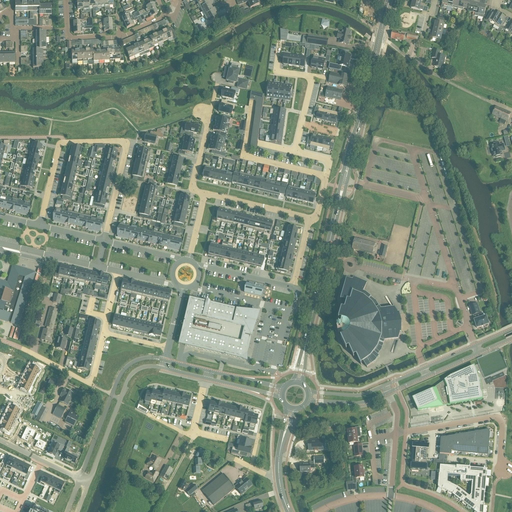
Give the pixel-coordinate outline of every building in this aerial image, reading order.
[(106,0),(107,11),(109,11),(110,10),(110,6),(113,6),(115,6),(115,3),(113,3),(112,0),(106,0)] [(202,12),(211,7),(210,5),(213,3),(213,4),(220,1),(219,0),(214,0),(200,8),(202,12)] [(247,0),(237,4),(239,8),(241,7),(240,5),(248,2),(250,8),(259,5),(258,1),(259,1),(258,0),(247,0)] [(420,6),(421,2),(413,0),(411,9),(427,12),(428,8),(420,6)] [(481,6),(478,17),(482,18),(483,15),(484,15),(486,7),(483,6),(484,0),(482,0),(482,1),(480,1),(480,3),(483,4),(482,6),(481,6)] [(140,16),(143,15),(156,9),(153,3),(148,6),(147,3),(144,4),(146,7),(145,7),(147,10),(144,11),(143,10),(138,12),(140,16)] [(202,12),(204,16),(218,8),(223,6),(221,3),(216,6),(217,6),(212,9),(211,7),(202,12)] [(474,16),(478,17),(481,6),(482,6),(483,4),(480,3),(479,5),(476,4),(473,13),(475,13),(474,16)] [(214,13),(219,10),(219,11),(224,9),(223,6),(218,8),(204,16),(207,20),(208,20),(209,22),(217,18),(214,13)] [(156,9),(143,15),(144,17),(149,14),(150,18),(158,14),(156,9)] [(139,14),(134,16),(131,18),(129,14),(128,11),(122,14),(123,17),(121,18),(124,23),(137,18),(140,16),(139,14)] [(495,24),(500,15),(495,12),(493,16),(490,14),(486,20),(490,22),(490,21),(492,22),(495,24)] [(495,24),(494,26),(499,29),(499,28),(502,29),(507,22),(504,21),(505,19),(505,18),(500,15),(495,24)] [(133,22),(138,20),(137,18),(124,23),(126,29),(134,25),(133,22)] [(434,28),(443,30),(444,24),(436,22),(436,21),(433,20),(433,23),(435,24),(434,28)] [(508,31),(511,33),(511,31),(511,22),(510,24),(507,22),(502,29),(505,31),(506,30),(508,31)] [(164,31),(167,40),(172,38),(174,40),(177,39),(172,29),(169,30),(169,29),(164,31)] [(350,37),(351,32),(343,30),(343,31),(342,30),(341,34),(339,33),(338,38),(341,39),(340,43),(348,45),(349,40),(350,40),(351,37),(350,37)] [(163,42),(167,40),(164,31),(159,34),(163,42)] [(433,34),(432,38),(440,40),(442,35),(433,33),(434,31),(431,31),(430,34),(433,34)] [(403,42),(404,39),(417,43),(418,37),(402,33),(401,34),(393,32),(392,39),(396,40),(400,41),(403,42)] [(138,34),(136,35),(138,39),(139,40),(138,40),(145,55),(150,53),(149,50),(145,42),(142,43),(140,39),(138,34)] [(158,44),(163,42),(159,34),(154,36),(158,44)] [(153,47),(153,46),(158,44),(154,36),(149,38),(153,47)] [(303,37),(302,44),(303,44),(306,45),(307,45),(307,44),(322,46),(323,38),(309,36),(308,37),(303,37)] [(149,38),(148,37),(144,39),(145,42),(149,50),(154,48),(153,46),(153,47),(149,38)] [(138,45),(135,46),(139,55),(140,57),(145,55),(138,40),(139,40),(138,39),(136,40),(138,45)] [(114,46),(114,60),(120,60),(120,62),(123,62),(123,58),(123,56),(120,56),(119,51),(120,51),(120,48),(116,48),(116,46),(116,41),(114,41),(114,46)] [(134,57),(139,55),(135,46),(130,48),(134,57)] [(129,59),(134,57),(130,48),(125,50),(129,59)] [(444,65),(445,57),(439,55),(440,51),(434,50),(432,58),(435,59),(435,61),(435,62),(434,67),(442,69),(443,65),(444,65)] [(341,71),(342,67),(348,68),(350,62),(351,62),(352,57),(351,57),(351,56),(346,55),(347,52),(341,51),(340,54),(341,54),(339,66),(330,64),(329,69),(341,71)] [(282,52),(281,59),(284,59),(283,65),(289,66),(290,55),(291,55),(291,54),(282,52)] [(314,56),(311,68),(317,69),(320,57),(314,56)] [(320,57),(317,69),(323,71),(325,61),(329,62),(330,56),(327,56),(326,59),(320,57)] [(32,62),(28,62),(21,62),(21,65),(32,65),(32,64),(32,68),(35,68),(35,70),(37,72),(40,72),(43,70),(43,62),(32,62)] [(237,70),(238,66),(231,65),(230,69),(229,69),(229,70),(226,69),(224,77),(227,78),(227,81),(235,83),(236,82),(238,82),(237,88),(246,90),(248,82),(236,79),(238,71),(237,70)] [(346,87),(349,77),(331,72),(329,83),(341,86),(343,86),(346,87)] [(281,84),(279,92),(285,93),(286,85),(287,85),(288,82),(286,82),(285,85),(281,84)] [(266,87),(266,90),(274,91),(275,84),(274,83),(269,83),(268,87),(266,87)] [(286,85),(285,93),(293,94),(294,91),(292,91),(292,86),(287,85),(286,85)] [(325,97),(324,104),(333,106),(335,99),(341,101),(343,91),(328,87),(325,97)] [(222,91),(221,96),(222,96),(222,98),(233,100),(234,93),(238,94),(239,90),(231,88),(230,92),(225,90),(224,90),(223,90),(223,92),(222,91)] [(266,90),(265,93),(267,93),(267,98),(272,99),(273,99),(274,91),(266,90)] [(272,99),(271,102),(273,102),(274,99),(278,100),(279,92),(274,91),(273,99),(272,99)] [(254,101),(262,94),(250,92),(249,100),(254,101)] [(285,93),(284,100),(285,101),(290,101),(291,97),(293,97),(293,94),(285,93)] [(264,95),(262,94),(254,101),(256,103),(263,104),(264,95)] [(226,106),(220,105),(218,112),(228,115),(229,109),(234,110),(235,105),(227,103),(226,106)] [(325,110),(323,121),(329,122),(332,112),(326,111),(327,108),(325,107),(324,110),(325,110)] [(507,122),(511,113),(496,107),(492,115),(507,122)] [(316,108),(315,111),(318,112),(316,119),(323,121),(325,110),(324,110),(316,108)] [(332,112),(329,122),(336,124),(338,115),(341,116),(341,114),(332,112)] [(215,122),(216,122),(215,125),(227,128),(228,122),(229,122),(230,118),(224,117),(223,120),(216,118),(215,122)] [(182,127),(180,134),(190,137),(191,134),(196,135),(198,126),(195,125),(195,127),(186,125),(185,128),(182,127)] [(214,128),(213,131),(220,133),(219,136),(226,138),(227,134),(224,133),(225,127),(227,128),(215,125),(215,128),(214,128)] [(145,135),(144,138),(145,139),(144,142),(154,145),(156,137),(162,139),(163,135),(161,134),(161,131),(157,130),(156,133),(154,133),(153,136),(146,135),(145,135)] [(180,134),(179,138),(183,139),(181,145),(193,147),(194,145),(195,145),(196,141),(189,140),(188,140),(189,136),(180,134)] [(307,143),(307,145),(316,147),(317,147),(319,137),(312,135),(310,144),(307,143)] [(225,141),(226,138),(219,136),(218,139),(211,138),(210,141),(211,141),(211,144),(223,147),(224,141),(225,141)] [(316,147),(315,150),(317,150),(317,147),(323,149),(325,138),(319,137),(317,147),(316,147)] [(325,138),(323,149),(333,151),(334,146),(331,145),(332,140),(325,138)] [(222,153),(223,147),(211,144),(210,147),(209,147),(208,150),(215,152),(215,155),(225,158),(226,154),(222,153)] [(492,145),(493,149),(491,150),(492,154),(493,153),(494,157),(496,157),(497,158),(500,157),(500,156),(502,155),(501,151),(503,151),(505,151),(504,144),(499,145),(498,144),(492,145)] [(179,150),(178,154),(185,156),(185,152),(193,154),(193,151),(192,150),(193,147),(181,145),(183,145),(182,151),(179,150)] [(72,147),(71,153),(80,155),(81,149),(72,147)] [(138,153),(137,155),(149,158),(150,152),(151,149),(144,148),(144,151),(139,150),(138,153)] [(106,149),(104,156),(116,158),(117,152),(106,149)] [(171,157),(170,163),(182,165),(183,160),(180,159),(180,156),(172,154),(171,157)] [(412,182),(414,177),(411,167),(411,165),(409,164),(409,161),(408,155),(406,154),(401,154),(401,166),(406,165),(407,169),(407,170),(401,169),(400,172),(400,173),(403,174),(404,176),(401,175),(401,188),(404,179),(404,178),(407,177),(404,176),(409,176),(408,178),(411,180),(412,182)] [(137,155),(136,160),(148,163),(147,163),(148,158),(149,158),(137,155)] [(115,164),(116,158),(104,156),(105,156),(103,161),(115,164)] [(136,160),(135,166),(146,168),(148,163),(136,160)] [(169,168),(180,171),(182,165),(170,163),(172,164),(171,168),(169,168)] [(25,165),(24,170),(36,173),(37,168),(25,165)] [(135,166),(133,171),(145,174),(146,168),(135,166)] [(208,179),(211,168),(205,166),(203,178),(208,179)] [(169,168),(167,173),(179,176),(180,171),(169,168)] [(34,178),(36,173),(24,170),(23,176),(34,178)] [(133,171),(132,176),(134,177),(138,178),(137,182),(143,183),(144,179),(145,174),(133,171)] [(229,184),(232,173),(227,172),(224,183),(229,184)] [(167,174),(166,178),(167,179),(178,181),(179,176),(167,173),(167,174)] [(242,186),(245,174),(240,173),(239,175),(237,185),(237,186),(240,187),(240,185),(242,186)] [(248,187),(250,178),(251,176),(245,174),(242,186),(242,187),(245,188),(245,187),(248,187)] [(33,184),(34,178),(23,176),(22,181),(33,184)] [(255,179),(253,188),(258,190),(260,180),(261,178),(256,176),(255,179)] [(110,185),(111,179),(99,177),(98,182),(110,185)] [(167,179),(165,184),(167,185),(167,187),(173,189),(173,186),(176,187),(178,181),(167,179)] [(32,189),(33,184),(22,181),(19,189),(26,191),(26,188),(32,189)] [(108,190),(110,185),(98,182),(97,187),(108,190)] [(145,188),(144,193),(156,196),(157,191),(158,188),(152,186),(151,189),(145,188)] [(295,187),(289,186),(286,198),(292,199),(295,187)] [(300,189),(297,200),(302,202),(305,190),(306,188),(300,186),(300,189)] [(107,195),(108,190),(97,187),(96,192),(95,192),(107,195)] [(300,189),(295,187),(292,199),(297,200),(300,189)] [(436,192),(435,187),(428,189),(431,203),(437,201),(437,199),(434,200),(433,195),(435,195),(434,192),(436,192)] [(73,193),(62,190),(60,196),(62,196),(62,200),(71,202),(73,193)] [(310,191),(305,190),(302,202),(308,203),(310,191)] [(311,191),(310,191),(308,203),(313,204),(316,193),(310,192),(311,191)] [(106,200),(107,195),(95,192),(94,198),(106,200)] [(178,196),(177,201),(188,204),(190,198),(178,196)] [(9,211),(12,198),(12,201),(6,199),(7,197),(4,209),(9,211)] [(15,212),(18,200),(12,198),(9,211),(15,212)] [(104,206),(106,200),(94,198),(92,207),(98,208),(99,205),(104,206)] [(21,214),(24,201),(23,203),(18,202),(18,200),(15,212),(21,214)] [(30,202),(24,201),(21,214),(27,215),(30,202)] [(177,201),(175,206),(187,209),(188,204),(177,201)] [(142,204),(140,209),(152,212),(151,211),(153,206),(142,204)] [(176,207),(175,212),(186,214),(187,209),(175,206),(175,207),(176,207)] [(59,222),(62,210),(56,208),(53,221),(59,222)] [(140,209),(139,215),(145,216),(144,219),(153,221),(154,216),(151,216),(151,215),(152,212),(140,209)] [(65,224),(67,211),(67,214),(61,212),(62,210),(59,222),(65,224)] [(219,210),(216,221),(221,222),(221,223),(222,223),(224,211),(219,210)] [(70,225),(73,213),(67,211),(65,224),(70,225)] [(224,211),(222,223),(227,224),(230,213),(224,211)] [(76,227),(79,214),(73,213),(70,225),(76,227)] [(230,213),(227,224),(232,225),(235,214),(230,213)] [(82,228),(85,215),(79,214),(76,227),(82,228)] [(88,229),(91,217),(85,215),(82,228),(88,229)] [(94,231),(97,218),(96,218),(96,219),(91,218),(91,217),(88,229),(94,231)] [(173,217),(172,222),(174,223),(173,226),(181,228),(181,225),(183,225),(185,220),(173,217)] [(100,232),(103,220),(97,218),(94,231),(100,232)] [(256,219),(253,230),(258,232),(261,220),(256,219)] [(261,220),(258,232),(264,233),(266,221),(261,220)] [(266,221),(264,233),(264,231),(269,232),(269,234),(271,234),(273,227),(271,227),(272,223),(266,221)] [(120,224),(117,236),(123,238),(126,225),(120,224)] [(286,227),(284,232),(296,235),(297,230),(286,227)] [(147,233),(145,243),(150,244),(153,232),(153,231),(153,234),(147,233)] [(153,232),(150,244),(156,245),(159,233),(153,232)] [(284,232),(283,238),(295,240),(296,235),(284,232)] [(159,233),(156,245),(162,247),(164,234),(159,233)] [(164,234),(162,247),(167,248),(170,236),(170,235),(169,238),(164,237),(165,234),(164,234)] [(170,236),(167,248),(173,249),(176,237),(170,236)] [(176,237),(173,249),(179,251),(182,238),(176,237)] [(283,238),(285,238),(284,243),(294,246),(295,240),(283,238)] [(376,244),(355,238),(352,250),(373,255),(376,244)] [(211,243),(208,254),(214,256),(217,244),(211,243)] [(217,244),(214,256),(219,257),(222,245),(221,248),(216,246),(217,244)] [(382,245),(380,257),(385,258),(388,247),(382,245)] [(227,247),(224,258),(230,259),(232,250),(232,248),(227,247)] [(279,253),(278,259),(290,261),(291,256),(279,253)] [(278,259),(277,264),(289,267),(290,261),(278,259)] [(362,260),(361,266),(363,266),(363,267),(373,269),(374,262),(362,260)] [(277,264),(276,269),(277,270),(277,272),(286,274),(286,272),(287,272),(289,267),(277,264)] [(1,301),(0,300),(0,320),(7,322),(8,321),(11,322),(11,323),(19,326),(35,272),(13,265),(7,282),(0,280),(0,288),(5,290),(4,294),(2,294),(1,297),(3,297),(1,301)] [(66,267),(67,267),(61,266),(59,271),(56,271),(55,277),(58,278),(64,279),(66,267)] [(64,279),(63,281),(66,282),(66,279),(69,280),(72,268),(67,267),(66,267),(64,279)] [(79,283),(82,271),(77,270),(74,281),(79,283)] [(85,282),(87,272),(82,271),(79,283),(85,284),(85,282)] [(41,273),(37,287),(47,290),(51,276),(41,273)] [(101,285),(103,276),(104,275),(98,273),(98,275),(96,284),(95,284),(95,286),(101,288),(101,287),(101,285)] [(109,277),(103,276),(101,285),(101,287),(106,288),(109,277)] [(381,350),(385,341),(398,339),(401,333),(400,333),(398,327),(397,327),(396,320),(397,320),(398,313),(395,308),(381,309),(376,301),(368,294),(366,293),(363,292),(366,284),(356,280),(347,278),(347,277),(346,277),(341,300),(341,299),(347,301),(345,311),(342,310),(342,309),(339,321),(340,321),(340,320),(342,320),(341,327),(337,328),(338,333),(341,332),(344,339),(342,340),(341,339),(346,350),(347,350),(346,349),(349,347),(354,357),(354,356),(356,355),(361,365),(362,365),(361,364),(363,362),(367,368),(367,367),(373,363),(372,361),(374,360),(375,358),(381,350)] [(126,293),(128,282),(123,281),(120,292),(126,293)] [(131,294),(134,283),(134,282),(128,281),(128,282),(126,293),(131,294)] [(247,284),(245,293),(260,296),(262,288),(260,287),(261,285),(249,282),(249,284),(247,284)] [(168,303),(171,292),(170,292),(165,291),(163,302),(168,303)] [(52,303),(60,305),(62,296),(52,294),(51,297),(54,298),(52,303)] [(244,358),(254,319),(251,315),(209,305),(205,305),(205,304),(190,300),(180,343),(244,358)] [(473,315),(480,313),(477,304),(470,306),(473,315)] [(58,310),(49,308),(45,327),(47,327),(46,331),(43,330),(41,340),(48,342),(51,332),(50,332),(51,328),(53,329),(58,310)] [(118,327),(120,316),(115,315),(112,326),(113,326),(118,327)] [(488,321),(486,316),(474,320),(477,328),(484,326),(485,326),(487,327),(488,325),(489,324),(490,322),(488,321)] [(88,317),(87,320),(88,321),(87,326),(89,327),(89,326),(98,329),(99,323),(95,322),(96,319),(88,317)] [(441,328),(445,328),(445,320),(436,321),(437,331),(441,331),(441,328)] [(155,336),(157,325),(152,323),(149,334),(149,336),(155,337),(155,336)] [(163,326),(157,325),(155,336),(160,337),(163,326)] [(73,329),(67,327),(64,338),(59,337),(56,348),(63,350),(67,336),(71,337),(73,329)] [(86,331),(84,337),(86,337),(96,339),(97,334),(87,332),(88,331),(86,331)] [(80,357),(91,360),(92,355),(83,353),(83,352),(81,352),(80,357)] [(79,357),(78,363),(89,365),(90,366),(92,360),(91,360),(80,357),(79,357)] [(78,363),(76,368),(88,371),(89,365),(78,363)] [(30,365),(27,371),(38,376),(37,376),(38,377),(43,368),(37,365),(36,368),(30,365)] [(412,398),(418,411),(482,400),(479,382),(473,367),(451,376),(433,389),(412,398)] [(27,371),(25,377),(35,382),(37,376),(38,376),(27,371)] [(484,377),(484,382),(486,382),(495,378),(497,378),(498,381),(499,381),(499,384),(502,384),(502,381),(502,377),(505,377),(505,375),(503,375),(501,371),(499,371),(494,373),(494,376),(490,376),(486,377),(484,377)] [(22,383),(32,387),(35,382),(25,377),(22,383)] [(48,385),(57,389),(59,384),(50,380),(48,385)] [(22,383),(19,389),(30,394),(33,388),(32,387),(22,383)] [(62,398),(60,402),(68,406),(74,394),(64,389),(60,397),(62,398)] [(163,394),(161,403),(167,404),(167,402),(169,393),(164,391),(163,394)] [(180,395),(177,405),(183,406),(185,396),(185,397),(185,395),(180,394),(179,395),(180,395)] [(32,414),(36,416),(42,405),(38,403),(32,414)] [(208,412),(208,415),(213,416),(213,415),(214,413),(216,404),(210,403),(208,412)] [(214,413),(213,415),(219,416),(221,405),(222,404),(216,403),(216,404),(214,413)] [(53,415),(62,419),(66,409),(58,405),(53,415)] [(11,406),(8,412),(17,416),(20,410),(11,406)] [(41,424),(48,410),(42,407),(35,421),(41,424)] [(229,417),(229,419),(234,420),(235,418),(237,409),(232,408),(229,417)] [(8,412),(5,417),(14,422),(17,416),(8,412)] [(74,428),(76,423),(79,416),(70,412),(64,423),(74,428)] [(250,424),(249,426),(255,428),(255,425),(256,425),(257,425),(257,422),(256,422),(258,416),(257,416),(252,415),(250,424)] [(5,417),(2,423),(11,427),(12,427),(14,422),(5,417)] [(409,418),(408,427),(422,428),(422,425),(427,425),(427,421),(414,420),(414,418),(409,418)] [(2,423),(0,427),(0,429),(5,432),(4,434),(9,437),(14,428),(12,427),(11,427),(2,423)] [(27,427),(21,439),(27,442),(30,436),(33,438),(36,431),(32,430),(27,427)] [(355,430),(348,431),(349,444),(354,443),(355,446),(354,446),(356,457),(363,456),(362,446),(358,447),(358,443),(358,437),(361,437),(360,427),(355,428),(355,430)] [(490,430),(441,439),(440,454),(454,455),(454,452),(459,452),(458,454),(488,456),(490,430)] [(37,434),(34,440),(37,442),(35,447),(43,451),(46,443),(39,440),(41,436),(37,434)] [(238,436),(237,439),(240,440),(239,445),(239,446),(251,448),(250,448),(251,444),(250,444),(251,442),(243,440),(244,437),(238,436)] [(324,440),(309,441),(309,451),(314,451),(315,451),(318,450),(318,451),(318,450),(324,450),(324,446),(325,446),(325,445),(324,445),(324,440)] [(55,442),(49,454),(55,457),(58,451),(61,452),(63,446),(55,442)] [(414,444),(413,443),(413,448),(413,455),(414,456),(414,457),(413,457),(412,464),(411,464),(411,469),(412,469),(412,471),(418,471),(418,470),(427,470),(427,466),(427,459),(428,459),(428,456),(427,456),(428,449),(429,450),(429,445),(421,444),(421,443),(414,442),(414,444)] [(232,448),(231,453),(239,455),(240,452),(249,454),(251,449),(251,448),(239,446),(239,445),(238,445),(237,449),(232,448)] [(67,448),(64,454),(67,455),(64,460),(74,465),(77,459),(78,456),(69,452),(70,449),(67,448)] [(149,459),(146,465),(154,469),(152,474),(149,473),(146,478),(155,483),(159,474),(155,472),(156,470),(161,461),(154,457),(152,461),(149,459)] [(10,458),(5,468),(10,471),(16,460),(10,458)] [(16,460),(10,471),(15,473),(20,462),(16,460)] [(20,462),(15,473),(16,473),(20,475),(20,476),(25,465),(20,462)] [(310,465),(301,465),(301,473),(311,473),(311,469),(315,469),(315,464),(315,462),(314,462),(312,462),(310,462),(310,465)] [(25,465),(20,476),(25,478),(24,480),(27,481),(31,474),(28,472),(30,467),(25,465)] [(159,477),(167,481),(173,470),(165,466),(159,477)] [(457,467),(440,466),(440,475),(439,475),(438,487),(442,489),(453,495),(462,502),(462,501),(475,511),(474,511),(475,511),(483,511),(484,504),(485,492),(486,477),(487,470),(470,468),(466,468),(466,471),(461,471),(462,467),(457,467)] [(356,479),(364,478),(363,467),(355,468),(356,477),(352,477),(353,484),(357,484),(356,479)] [(39,477),(36,483),(44,487),(46,485),(45,485),(49,476),(44,474),(42,478),(39,477)] [(235,489),(234,488),(223,474),(202,491),(213,506),(221,500),(235,489)] [(49,476),(45,485),(46,485),(50,487),(54,479),(49,476)] [(54,479),(50,487),(55,490),(59,481),(54,479)] [(245,491),(251,486),(246,479),(239,484),(235,487),(241,495),(245,491)] [(55,490),(54,492),(59,494),(64,484),(59,481),(55,490)] [(183,481),(179,488),(182,490),(184,487),(187,489),(188,486),(185,485),(186,483),(183,481)] [(194,484),(185,491),(189,496),(198,489),(197,489),(194,484)] [(255,503),(244,507),(246,511),(247,511),(250,511),(258,511),(262,510),(259,503),(255,505),(255,503)]
